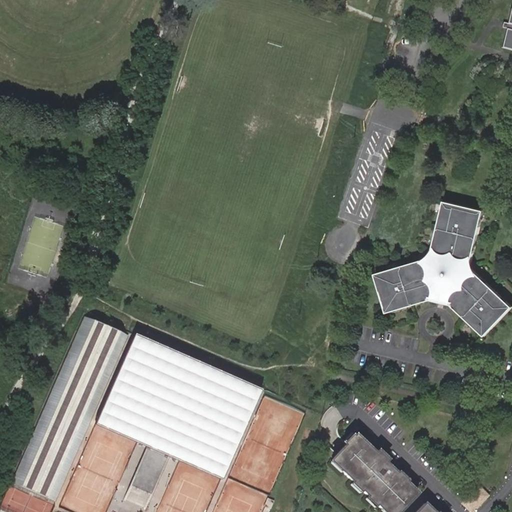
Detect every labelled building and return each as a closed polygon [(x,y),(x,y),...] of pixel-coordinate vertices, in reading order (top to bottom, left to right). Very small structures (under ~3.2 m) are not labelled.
[(511,8),(509,8),(506,23),(510,24),(509,28),(505,27),(500,47),(511,49),(511,8)] [(471,264),(484,210),(445,201),(432,254),(471,264)] [(376,274),(387,312),(440,296),(428,258),(376,274)] [(511,305),(473,268),(445,298),(485,336),(511,306),(511,305)] [(84,316),(10,482),(60,504),(95,422),(132,336),(84,316)] [(133,333),(132,336),(95,422),(136,440),(177,352),(133,333)] [(177,352),(136,440),(180,456),(219,370),(177,352)] [(219,370),(180,456),(222,476),(260,389),(251,384),(219,370)] [(228,478),(269,496),(302,413),(264,396),(228,478)] [(376,455),(356,436),(333,461),(335,462),(344,471),(342,472),(353,483),(357,487),(362,491),(368,497),(376,505),(378,506),(383,511),(385,509),(388,511),(401,511),(418,494),(406,483),(397,475),(385,464),(376,455)] [(379,452),(376,455),(385,464),(388,461),(379,452)] [(344,471),(335,462),(332,465),(341,474),(342,472),(344,471)] [(400,472),(397,475),(406,483),(409,480),(400,472)] [(261,511),(269,496),(228,478),(212,511),(261,511)] [(357,487),(353,483),(350,486),(359,494),(362,491),(357,487)] [(476,511),(489,499),(482,492),(466,509),(469,511),(476,511)] [(376,505),(368,497),(366,500),(375,509),(378,506),(376,505)]
